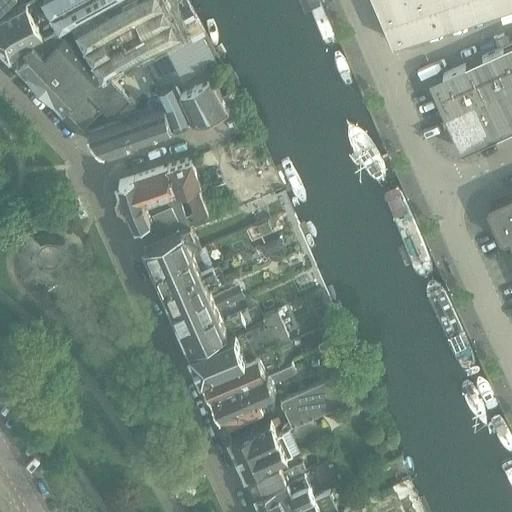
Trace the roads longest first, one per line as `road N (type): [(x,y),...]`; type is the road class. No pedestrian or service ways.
road 1 (residential): [(233,511),(82,167)]
road 2 (unclassified): [(511,359),(435,192)]
road 3 (unclassified): [(82,167),(233,122)]
road 4 (residential): [(511,28),(387,76)]
road 5 (unclassified): [(435,192),(387,76)]
